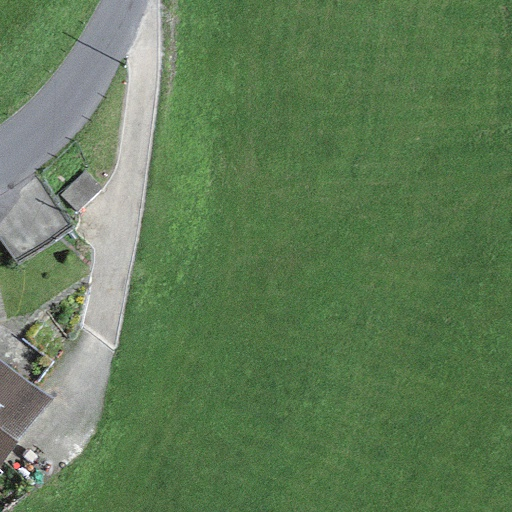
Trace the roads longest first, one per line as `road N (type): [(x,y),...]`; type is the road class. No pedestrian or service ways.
road 1 (track): [(80,378),(114,257),(141,85),(141,35),(125,9)]
road 2 (tertiary): [(0,161),(66,102),(129,0)]
